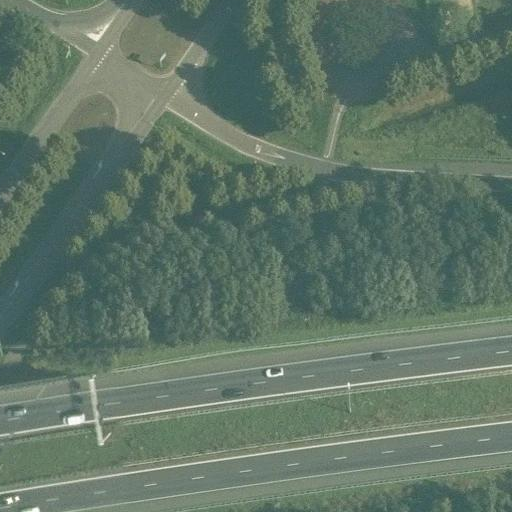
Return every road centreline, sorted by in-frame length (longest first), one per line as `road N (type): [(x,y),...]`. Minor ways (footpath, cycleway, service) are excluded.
road 1 (motorway): [(0,509),(511,437)]
road 2 (motorway): [(511,351),(0,422)]
road 3 (motorway): [(511,185),(288,161),(165,94)]
road 4 (secondary): [(0,320),(165,94)]
road 5 (secondary): [(95,51),(0,192)]
road 6 (unclassified): [(357,3),(323,19),(318,55),(346,79),(370,76),(388,60)]
road 7 (unclassified): [(388,60),(449,60),(511,41)]
